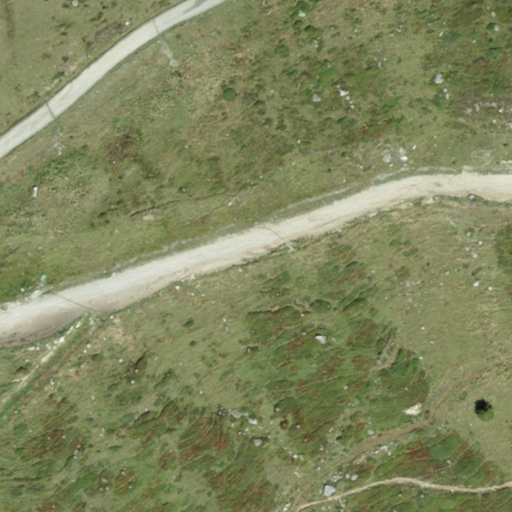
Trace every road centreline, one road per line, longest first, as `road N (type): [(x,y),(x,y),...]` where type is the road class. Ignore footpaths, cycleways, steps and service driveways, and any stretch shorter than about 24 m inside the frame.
road 1 (track): [(511,163),(439,161),(228,249),(0,324)]
road 2 (track): [(0,147),(142,34),(208,0)]
